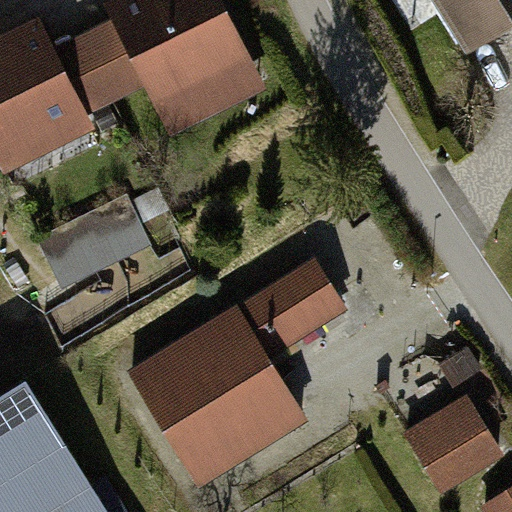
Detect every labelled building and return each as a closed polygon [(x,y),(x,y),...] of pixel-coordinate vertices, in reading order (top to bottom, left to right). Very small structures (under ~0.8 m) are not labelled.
[(222,0),(122,0),(104,9),(112,25),(144,97),(166,141),(267,95),(222,0)] [(511,0),(425,0),(454,48),(511,14),(511,0)] [(35,19),(0,35),(0,174),(90,131),(84,123),(52,52),(35,19)] [(112,25),(52,52),(84,123),(144,97),(112,25)] [(123,266),(144,297),(183,271),(131,191),(42,250),(73,298),(123,266)] [(321,263),(126,378),(192,490),(312,419),(278,361),(353,317),(321,263)] [(115,511),(28,370),(0,386),(0,511),(115,511)] [(505,461),(467,404),(405,445),(443,502),(505,461)] [(511,511),(511,487),(478,507),(481,511),(511,511)]
